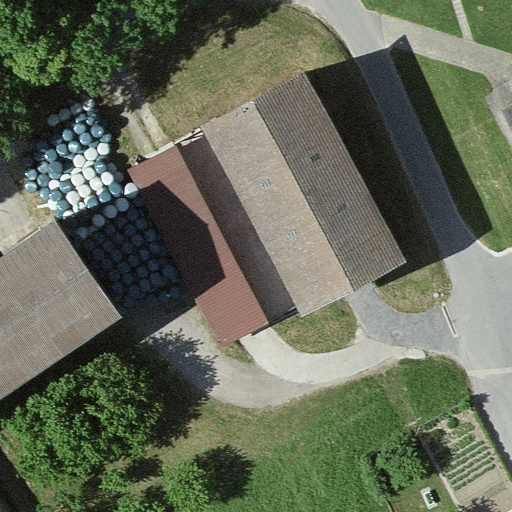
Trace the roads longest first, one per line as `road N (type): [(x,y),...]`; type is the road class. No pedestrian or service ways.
road 1 (residential): [(346,0),(491,317),(488,380),(511,425)]
road 2 (track): [(0,97),(150,0)]
